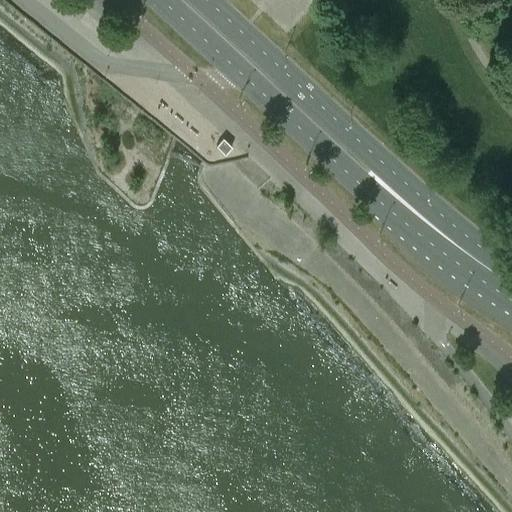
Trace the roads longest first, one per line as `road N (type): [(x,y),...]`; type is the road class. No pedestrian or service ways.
road 1 (primary): [(397,199),(369,154),(206,0)]
road 2 (unclassified): [(25,0),(104,64),(199,78),(245,75)]
road 3 (primary): [(245,75),(349,175),(397,199)]
road 4 (primary): [(397,199),(511,286)]
